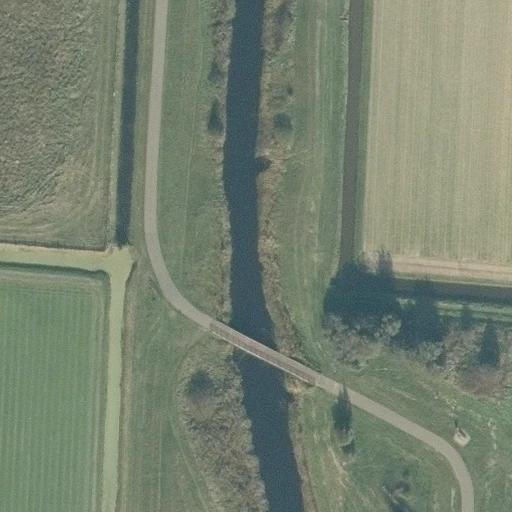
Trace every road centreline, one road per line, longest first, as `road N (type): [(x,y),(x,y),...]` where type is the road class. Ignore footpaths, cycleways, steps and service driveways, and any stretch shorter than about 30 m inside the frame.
road 1 (unknown): [(192,0),(201,49),(166,401),(174,445),(205,511)]
road 2 (track): [(511,271),(375,259)]
